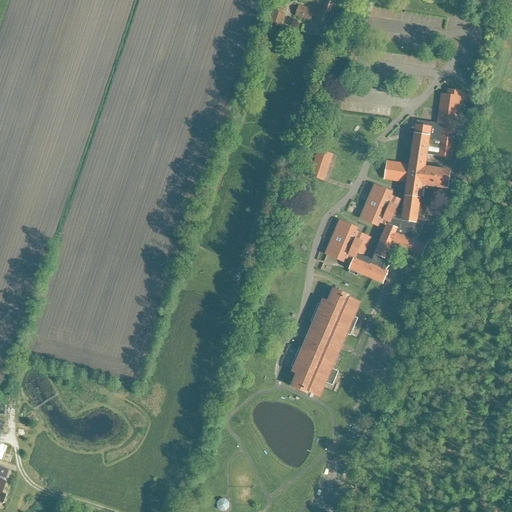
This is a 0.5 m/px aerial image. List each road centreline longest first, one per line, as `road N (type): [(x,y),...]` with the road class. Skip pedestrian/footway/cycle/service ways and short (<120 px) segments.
road 1 (residential): [(347,0),(181,511)]
road 2 (residential): [(280,369),(325,229),(369,175),(378,140),(445,75),(492,0)]
